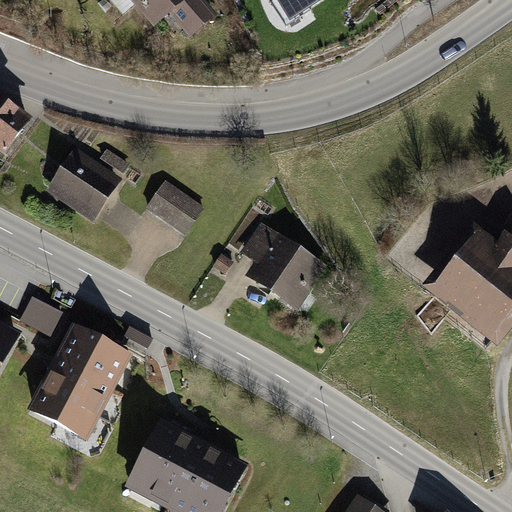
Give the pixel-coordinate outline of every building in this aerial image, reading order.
[(110,0),(118,8),(127,0),(135,0),(144,9),(143,10),(155,24),(171,10),(191,34),(212,16),(198,0),(110,0)] [(277,0),(289,18),(315,0),(277,0)] [(0,150),(3,153),(27,123),(0,102),(0,150)] [(67,169),(53,190),(92,216),(115,182),(80,159),(71,172),(67,169)] [(166,183),(148,208),(185,234),(203,209),(166,183)] [(262,228),(247,252),(266,265),(257,280),(290,302),(300,287),(305,290),(320,268),(277,240),(278,239),(262,228)] [(475,244),(441,287),(495,330),(511,308),(511,273),(511,271),(511,246),(508,243),(495,260),(475,244)] [(215,266),(224,273),(231,264),(222,257),(215,266)] [(29,302),(23,328),(61,337),(68,311),(29,302)] [(0,370),(17,338),(0,329),(0,370)] [(126,357),(77,331),(34,412),(83,438),(126,357)] [(218,511),(241,469),(162,428),(132,485),(183,511),(218,511)] [(376,511),(361,501),(353,511),(376,511)]
